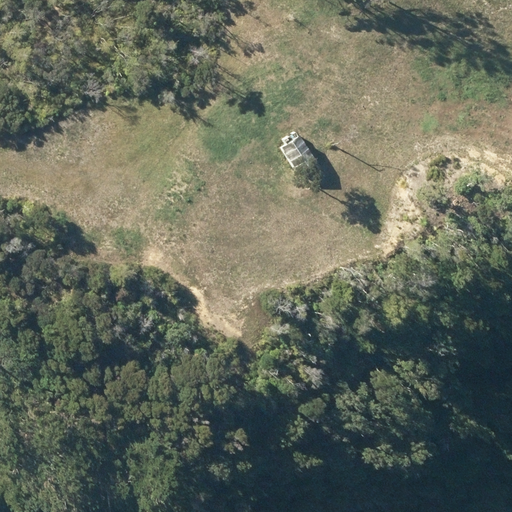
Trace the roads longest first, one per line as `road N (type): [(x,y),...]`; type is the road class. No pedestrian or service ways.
road 1 (track): [(403,0),(390,83),(329,149)]
road 2 (track): [(511,47),(390,83)]
